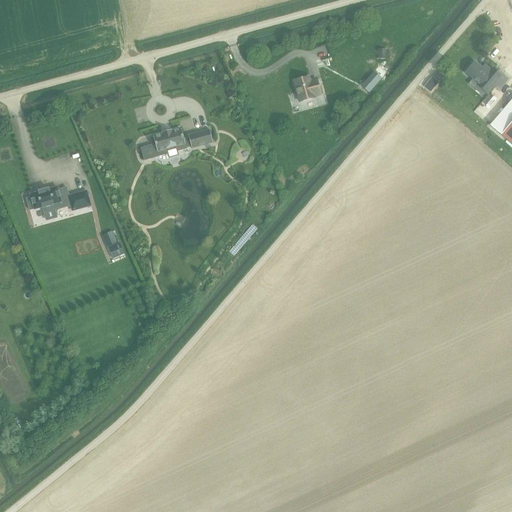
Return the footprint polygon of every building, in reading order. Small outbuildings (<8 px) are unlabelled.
[(474,63),(466,73),(473,79),(479,84),(478,86),(486,93),(487,94),(501,77),(497,73),(492,69),(490,71),(484,66),(482,70),(474,63)] [(374,72),(361,86),(369,93),(381,79),(374,72)] [(440,73),(437,77),(442,82),(445,78),(440,73)] [(430,92),(437,85),(438,83),(432,77),(430,79),(424,87),(430,92)] [(294,82),(300,102),(314,99),(314,97),(320,95),(316,80),(310,82),(309,78),(294,82)] [(511,100),(490,126),(501,136),(511,145),(511,100)] [(151,145),(141,148),(145,161),(155,158),(153,153),(175,147),(176,152),(186,149),(186,148),(191,147),(192,149),(211,143),(208,130),(188,135),(188,137),(183,138),(181,130),(172,132),(171,131),(162,133),(162,135),(153,137),(155,146),(152,147),(151,145)] [(26,199),(29,210),(34,209),(34,210),(43,208),(44,213),(70,206),(72,212),(91,206),(86,192),(68,197),(66,188),(58,191),(57,188),(49,190),(48,189),(38,192),(38,193),(30,195),(31,198),(26,199)] [(112,232),(107,234),(112,246),(117,244),(112,232)] [(119,243),(108,248),(113,259),(124,254),(119,243)]
